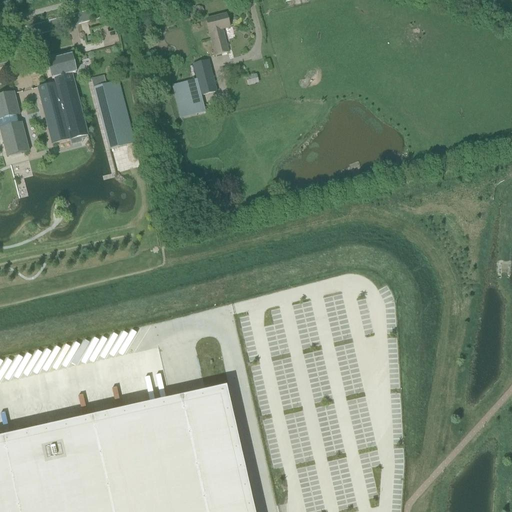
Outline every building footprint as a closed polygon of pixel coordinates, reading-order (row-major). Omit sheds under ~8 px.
[(226,16),(206,21),(215,57),(228,54),(222,30),(229,29),(226,16)] [(54,80),(55,84),(56,89),(74,84),(72,75),(76,74),(71,56),(48,62),(52,80),(54,80)] [(201,97),(217,93),(209,61),(193,65),(197,80),(201,97)] [(248,77),(249,85),(258,83),(257,75),(248,77)] [(172,87),(180,120),(206,113),(201,97),(197,80),(172,87)] [(123,101),(118,82),(93,89),(98,108),(123,101)] [(37,89),(42,107),(60,102),(56,89),(55,84),(37,89)] [(56,89),(60,102),(70,141),(87,137),(74,84),(56,89)] [(14,92),(0,95),(0,116),(1,122),(0,121),(0,126),(2,126),(7,146),(4,147),(6,157),(29,152),(14,92)] [(358,188),(367,184),(363,174),(354,177),(358,188)] [(0,439),(0,511),(253,511),(226,388),(0,439)]
